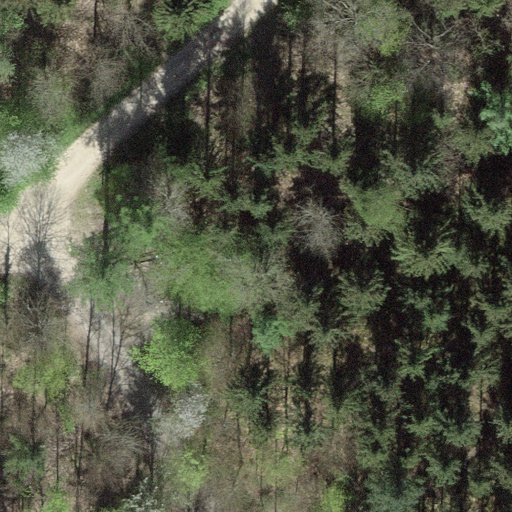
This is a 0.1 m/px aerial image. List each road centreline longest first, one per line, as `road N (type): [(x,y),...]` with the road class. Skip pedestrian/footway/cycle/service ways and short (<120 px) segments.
road 1 (track): [(0,237),(258,0)]
road 2 (track): [(206,511),(23,220)]
